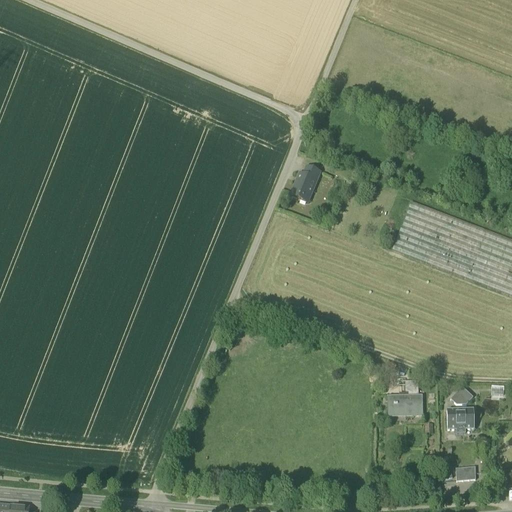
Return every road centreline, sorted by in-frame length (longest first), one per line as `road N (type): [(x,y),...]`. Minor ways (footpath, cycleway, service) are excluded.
road 1 (unclassified): [(155,508),(307,120),(26,0)]
road 2 (track): [(233,299),(437,377),(511,381)]
road 3 (secondary): [(155,508),(0,493)]
road 4 (track): [(307,120),(356,0)]
